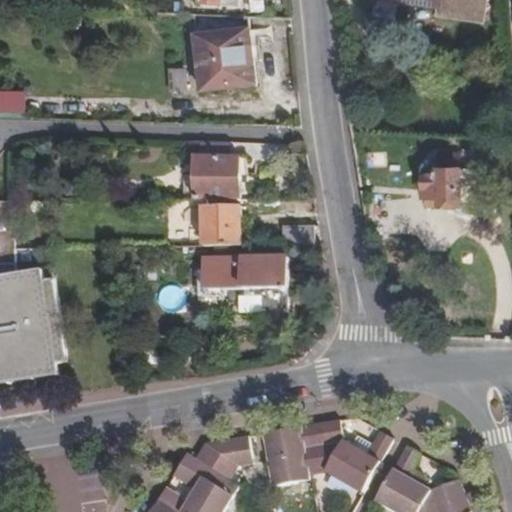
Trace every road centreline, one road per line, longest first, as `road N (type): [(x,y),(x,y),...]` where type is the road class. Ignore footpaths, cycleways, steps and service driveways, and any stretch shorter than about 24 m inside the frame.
road 1 (residential): [(316,0),(326,114),(370,331),(368,374)]
road 2 (residential): [(0,439),(368,374)]
